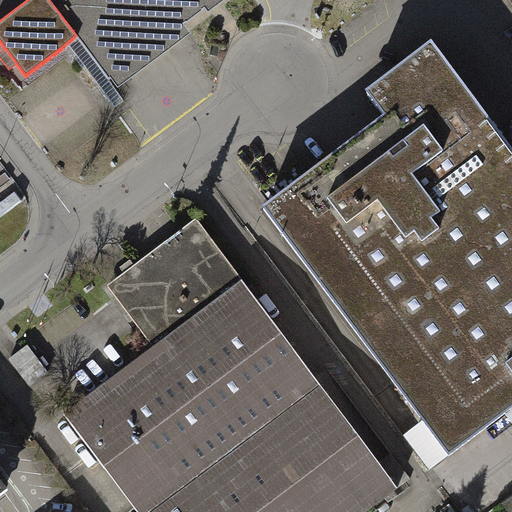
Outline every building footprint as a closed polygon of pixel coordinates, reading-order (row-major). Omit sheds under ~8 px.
[(82,39),(52,0),(35,0),(0,25),(0,47),(25,81),(82,39)] [(52,0),(82,39),(117,86),(231,0),(52,0)] [(262,209),(450,457),(511,410),(511,146),(432,42),(368,90),(373,97),(387,115),(347,145),(303,178),(262,209)] [(372,511),(398,493),(195,226),(108,292),(152,350),(67,414),(141,511),(372,511)] [(31,386),(50,372),(31,345),(12,359),(31,386)] [(511,511),(511,494),(502,502),(509,511),(511,511)]
